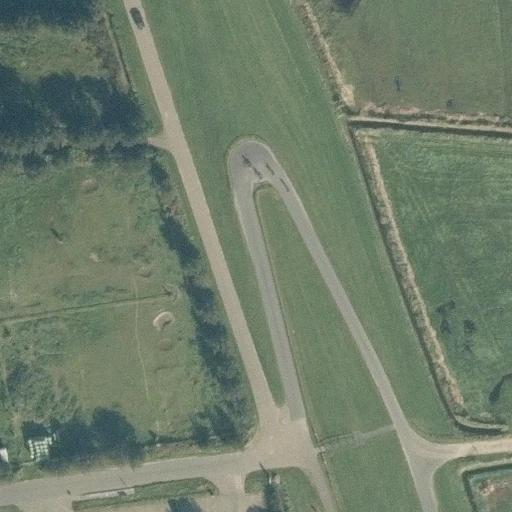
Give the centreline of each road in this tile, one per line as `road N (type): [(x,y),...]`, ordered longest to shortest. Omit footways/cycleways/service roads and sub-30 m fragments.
road 1 (unclassified): [(309,451),(242,197),(247,169),(265,163),(395,410),(430,511)]
road 2 (unclassified): [(280,455),(131,0)]
road 3 (unclassified): [(0,495),(280,455)]
road 4 (track): [(0,143),(176,137)]
